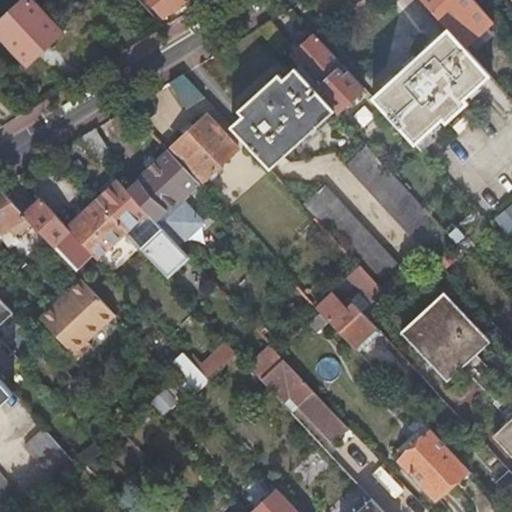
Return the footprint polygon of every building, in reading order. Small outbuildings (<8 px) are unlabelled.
[(20,0),(0,19),(0,37),(25,65),(59,34),(27,0),(20,0)] [(144,0),(163,19),(190,1),(189,0),(144,0)] [(468,18),(481,6),(475,0),(428,0),(433,5),(439,0),(451,0),(459,8),(467,17),(468,18)] [(456,26),(467,17),(459,8),(448,18),(456,26)] [(268,21),(257,27),(276,47),(277,48),(286,40),(268,21)] [(448,28),(424,49),(466,96),(490,75),(448,28)] [(336,112),(364,88),(342,64),(315,33),(291,54),(300,64),(296,68),(333,109),(334,110),(336,112)] [(424,49),(373,97),(414,142),(466,96),(424,49)] [(314,127),(333,109),(296,68),(294,67),(283,78),(278,73),(270,80),(250,98),(238,109),(243,114),(230,126),(269,168),(294,145),(314,127)] [(190,107),(202,95),(182,73),(168,82),(190,107)] [(149,93),(128,106),(141,120),(158,110),(149,93)] [(236,147),(206,115),(172,146),(203,180),(236,147)] [(94,127),(76,138),(90,154),(102,143),(94,127)] [(435,261),(436,260),(454,244),(364,147),(347,163),(346,164),(426,251),(435,261)] [(198,181),(169,149),(136,179),(137,181),(125,191),(148,216),(154,221),(179,198),(198,181)] [(244,153),(220,174),(239,196),(263,174),(244,153)] [(125,191),(111,176),(102,185),(106,189),(94,201),(137,247),(164,276),(185,256),(176,246),(148,216),(125,191)] [(384,290),(404,271),(323,184),(303,203),(384,290)] [(0,188),(0,229),(24,215),(23,214),(0,188)] [(69,229),(67,227),(40,198),(23,214),(24,215),(31,223),(52,245),(69,229)] [(183,202),(179,198),(154,221),(176,246),(183,240),(164,220),(183,202)] [(137,247),(94,201),(67,227),(69,229),(91,253),(109,273),(137,247)] [(203,222),(184,201),(183,202),(164,220),(183,240),(203,222)] [(511,204),(495,218),(507,233),(511,229),(511,204)] [(473,213),(450,233),(459,244),(482,223),(473,213)] [(24,215),(0,229),(0,236),(6,245),(17,238),(14,233),(31,223),(24,215)] [(69,229),(52,245),(74,269),(91,253),(69,229)] [(383,290),(358,265),(345,277),(358,291),(369,303),(383,290)] [(82,277),(58,299),(90,334),(114,312),(82,277)] [(434,298),(480,349),(490,340),(442,290),(434,298)] [(360,311),(369,303),(358,291),(349,299),(360,311)] [(365,317),(360,311),(349,299),(347,297),(339,304),(329,293),(315,306),(320,311),(353,346),(374,326),(365,317)] [(446,381),(466,363),(476,354),(480,349),(434,298),(413,318),(399,332),(446,381)] [(90,334),(58,299),(39,317),(76,357),(91,344),(86,339),(90,334)] [(374,309),(369,303),(360,311),(365,317),(374,309)] [(358,352),(379,332),(374,326),(353,346),(358,352)] [(15,347),(11,351),(17,358),(21,354),(15,347)] [(17,358),(11,351),(7,354),(13,362),(17,358)] [(204,363),(194,354),(190,358),(211,379),(227,362),(216,351),(204,363)] [(191,396),(207,380),(181,352),(165,367),(172,375),(181,386),(191,396)] [(470,375),(494,400),(503,392),(504,392),(505,391),(496,381),(499,378),(476,354),(466,363),(474,371),(470,375)] [(346,427),(282,359),(260,379),(289,410),(296,403),(331,441),(346,427)] [(181,386),(172,375),(161,385),(170,396),(181,386)] [(0,404),(13,393),(0,378),(0,404)] [(164,390),(151,402),(164,416),(177,405),(164,390)] [(511,401),(504,392),(503,392),(494,400),(493,402),(506,416),(506,423),(505,424),(492,435),(511,457),(511,401)] [(24,445),(58,484),(80,468),(73,460),(44,427),(24,445)] [(468,470),(431,430),(398,461),(435,501),(468,470)] [(73,460),(80,468),(84,464),(102,450),(94,441),(73,460)] [(383,467),(375,474),(395,496),(403,489),(383,467)] [(511,474),(510,472),(497,482),(511,497),(511,474)] [(23,511),(27,509),(0,474),(0,511),(23,511)] [(383,511),(370,497),(353,511),(383,511)]
